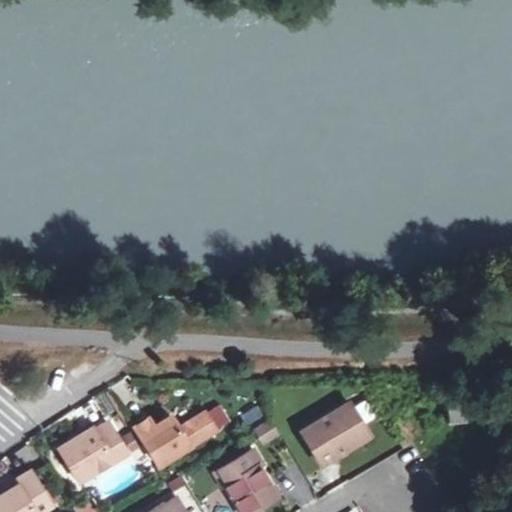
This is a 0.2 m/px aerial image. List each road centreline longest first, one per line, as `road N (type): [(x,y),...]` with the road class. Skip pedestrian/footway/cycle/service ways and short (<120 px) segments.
road 1 (residential): [(0,439),(136,339)]
road 2 (residential): [(330,511),(400,470),(420,505)]
